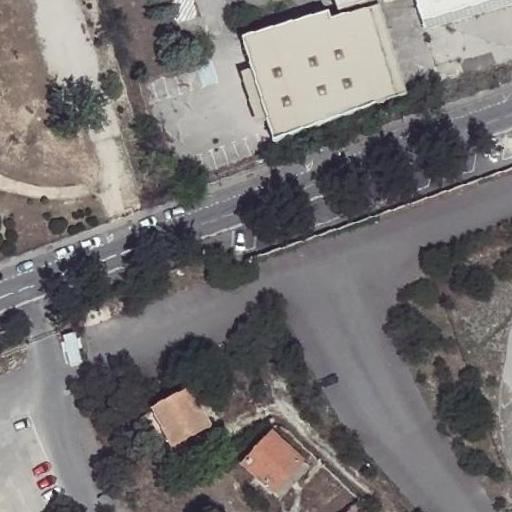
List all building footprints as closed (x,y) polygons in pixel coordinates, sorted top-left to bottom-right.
[(511,0),(328,0),(334,17),(362,10),(362,11),(399,0),(407,0),(418,31),(511,2),(511,0)] [(511,2),(418,31),(421,41),(511,12),(511,2)] [(375,16),(346,25),(374,116),(402,105),(375,16)] [(374,116),(346,25),(325,32),(323,23),(237,51),(246,81),(263,132),(268,153),(374,116)] [(263,132),(246,81),(235,84),(251,136),(263,132)] [(150,406),(169,444),(204,425),(185,388),(150,406)] [(240,463),(268,490),(297,460),(269,434),(240,463)] [(297,460),(268,490),(277,497),(305,467),(297,460)] [(368,511),(357,499),(344,509),(347,511),(368,511)]
